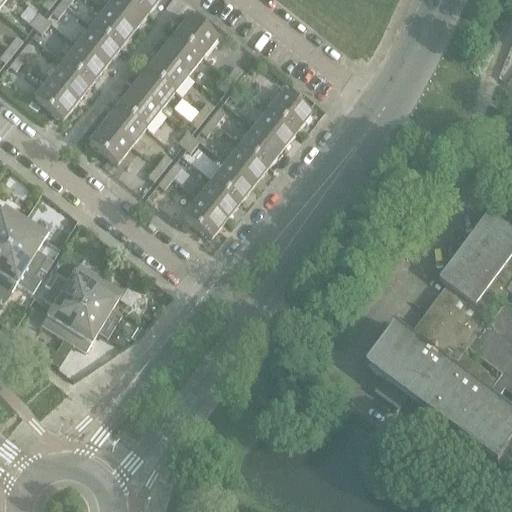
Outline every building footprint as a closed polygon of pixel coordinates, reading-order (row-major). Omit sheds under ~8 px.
[(0,0),(0,11),(8,0),(0,0)] [(49,0),(42,9),(48,14),(57,3),(52,0),(49,0)] [(74,0),(65,0),(61,6),(67,11),(75,0),(74,0)] [(148,18),(125,0),(116,0),(106,13),(134,36),(148,18)] [(125,0),(148,18),(162,0),(125,0)] [(61,6),(52,17),(58,22),(67,11),(61,6)] [(134,36),(106,13),(91,31),(120,54),(134,36)] [(38,18),(29,29),(34,32),(36,34),(44,23),(43,21),(38,18)] [(189,21),(175,39),(203,62),(218,43),(189,21)] [(44,23),(36,34),(37,35),(42,39),(51,28),(46,24),(44,23)] [(120,54),(91,31),(77,49),(105,71),(120,54)] [(175,39),(160,57),(189,79),(203,62),(175,39)] [(17,41),(8,52),(14,57),(23,46),(17,41)] [(27,49),(18,60),(24,65),(33,54),(27,49)] [(105,71),(77,49),(63,67),(91,89),(105,71)] [(0,61),(0,63),(5,68),(14,57),(8,52),(0,61)] [(160,57),(146,75),(174,97),(189,79),(160,57)] [(18,60),(9,71),(15,76),(24,65),(18,60)] [(91,89),(63,67),(49,85),(77,107),(91,89)] [(236,70),(227,81),(234,86),(242,75),(236,70)] [(146,75),(132,93),(160,115),(174,97),(146,75)] [(246,78),(237,89),(244,94),(253,83),(246,78)] [(219,92),(225,97),(234,86),(227,81),(219,92)] [(77,107),(49,85),(34,103),(62,126),(77,107)] [(244,94),(237,89),(229,100),(235,105),(244,94)] [(132,93),(118,110),(146,133),(160,115),(132,93)] [(283,95),(268,114),(297,136),(311,118),(283,95)] [(208,106),(199,117),(205,122),(214,111),(208,106)] [(118,110),(104,128),(132,151),(146,133),(118,110)] [(218,114),(209,125),(215,130),(224,119),(218,114)] [(297,136),(268,114),(254,132),(282,154),(297,136)] [(190,128),(197,133),(205,122),(199,117),(190,128)] [(209,125),(200,136),(207,141),(215,130),(209,125)] [(132,151),(104,128),(89,147),(117,169),(132,151)] [(282,154),(254,132),(240,150),(268,172),(282,154)] [(187,136),(178,147),(182,151),(184,152),(193,141),(191,140),(187,136)] [(193,141),(184,152),(186,154),(190,157),(199,146),(195,143),(193,141)] [(268,172),(240,150),(226,167),(254,190),(268,172)] [(165,159),(156,170),(163,175),(171,164),(165,159)] [(175,167),(166,178),(173,183),(181,172),(175,167)] [(254,190),(226,167),(212,185),(240,208),(254,190)] [(154,186),(163,175),(156,170),(148,181),(154,186)] [(164,194),(173,183),(166,178),(158,189),(164,194)] [(240,208),(212,185),(197,203),(225,226),(240,208)] [(225,226),(197,203),(183,222),(211,244),(225,226)] [(0,247),(8,253),(26,222),(4,208),(0,215),(0,247)] [(511,233),(490,217),(440,283),(448,290),(427,317),(434,322),(417,345),(398,331),(368,371),(409,401),(410,400),(500,467),(511,451),(511,415),(496,403),(504,391),(511,397),(511,233)] [(36,256),(49,236),(26,222),(8,253),(40,272),(46,277),(53,266),(36,256)] [(8,253),(0,264),(0,299),(7,304),(17,287),(33,298),(41,285),(34,281),(40,272),(8,253)] [(82,312),(101,282),(79,268),(66,288),(50,278),(44,289),(50,293),(82,312)] [(123,295),(101,282),(82,312),(114,332),(121,321),(111,315),(123,295)] [(41,330),(63,343),(82,312),(50,293),(44,303),(53,309),(41,330)] [(114,332),(82,312),(63,343),(86,357),(98,337),(108,343),(114,332)]
